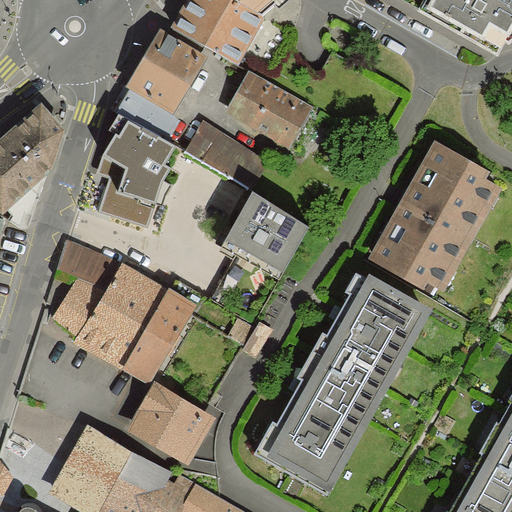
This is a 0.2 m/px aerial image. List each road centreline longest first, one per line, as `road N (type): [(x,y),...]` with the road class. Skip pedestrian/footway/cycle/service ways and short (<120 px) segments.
road 1 (residential): [(0,400),(95,93),(91,61)]
road 2 (residential): [(327,0),(470,77)]
road 3 (primary): [(100,0),(0,88)]
